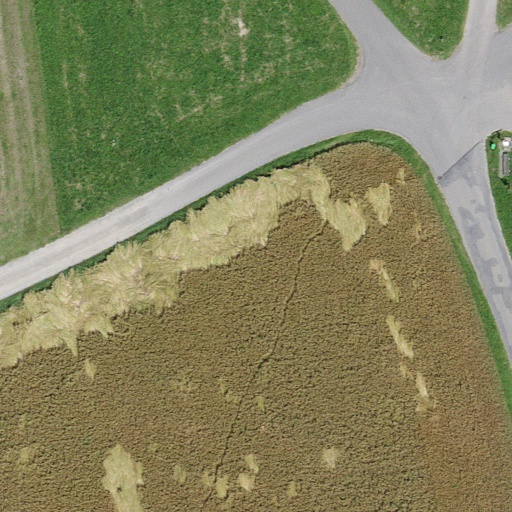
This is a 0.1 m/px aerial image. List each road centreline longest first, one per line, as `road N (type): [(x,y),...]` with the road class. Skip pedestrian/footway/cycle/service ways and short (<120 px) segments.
road 1 (track): [(0,272),(298,131),(451,98)]
road 2 (unclassified): [(511,292),(451,98),(357,0)]
